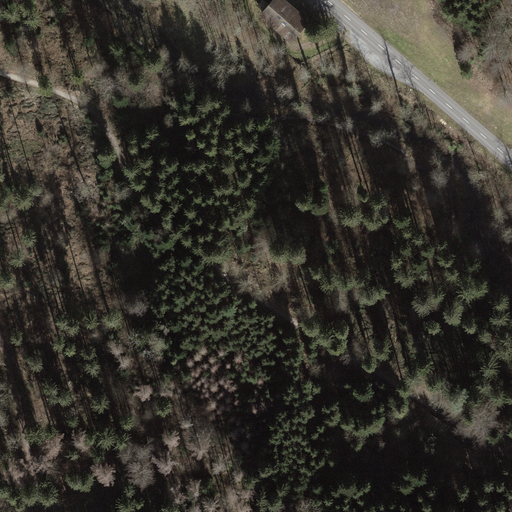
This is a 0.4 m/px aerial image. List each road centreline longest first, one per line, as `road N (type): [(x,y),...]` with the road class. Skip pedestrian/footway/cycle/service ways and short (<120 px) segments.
road 1 (track): [(0,72),(97,110),(178,238),(511,455)]
road 2 (tertiary): [(326,0),(511,160)]
road 3 (track): [(0,341),(33,478)]
